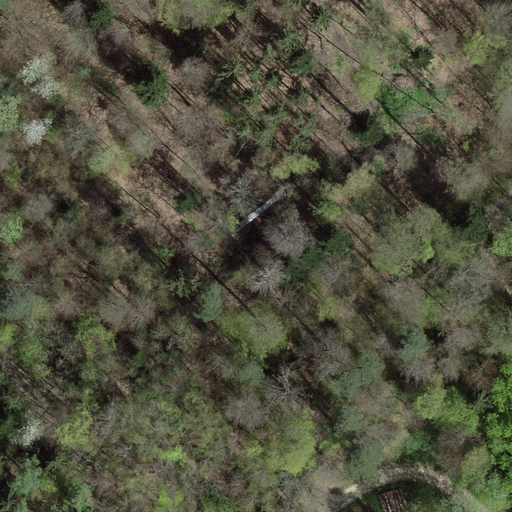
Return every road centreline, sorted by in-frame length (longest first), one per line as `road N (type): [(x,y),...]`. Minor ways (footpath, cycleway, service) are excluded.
road 1 (track): [(0,323),(162,305),(198,288),(263,237),(311,168),(337,91),(332,57),(301,0)]
road 2 (track): [(0,356),(123,511)]
road 3 (track): [(322,511),(354,485),(393,469),(450,485),(482,511)]
